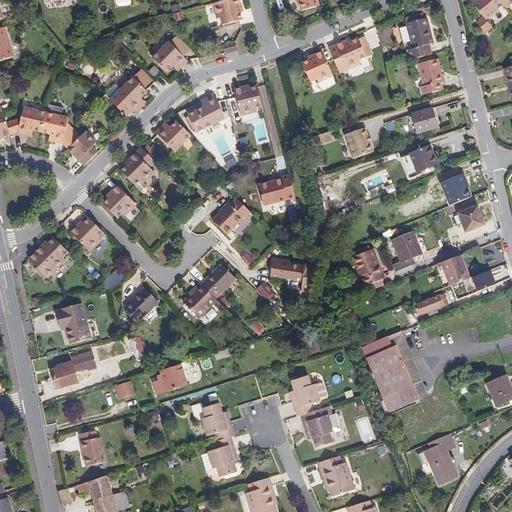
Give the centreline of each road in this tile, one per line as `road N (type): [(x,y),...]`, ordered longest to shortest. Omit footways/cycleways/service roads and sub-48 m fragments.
road 1 (residential): [(271,52),(189,79),(74,189)]
road 2 (residential): [(196,251),(170,279),(161,277),(74,189)]
road 3 (residential): [(491,163),(448,0)]
road 4 (tertiary): [(27,398),(0,258)]
road 5 (residential): [(390,0),(271,52)]
